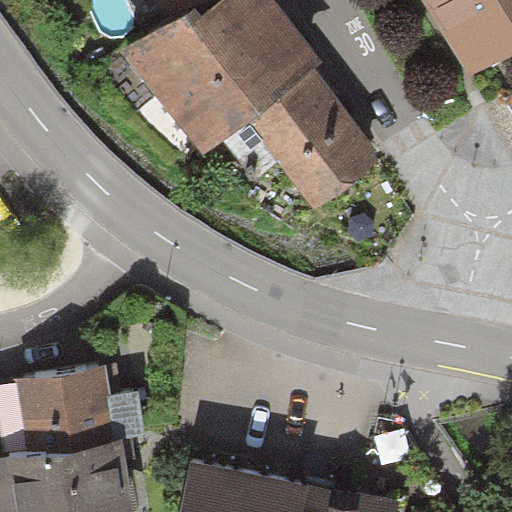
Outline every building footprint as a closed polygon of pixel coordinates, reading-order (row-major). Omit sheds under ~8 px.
[(311,78),(255,0),(220,0),(170,37),(131,62),(198,157),(244,125),(302,84),(311,78)] [(155,0),(170,37),(220,0),(155,0)] [(511,0),(427,0),(465,61),(511,31),(511,0)] [(368,176),(302,84),(244,125),(310,217),(368,176)] [(107,358),(17,373),(21,427),(112,415),(107,358)] [(126,426),(1,444),(10,511),(130,511),(132,511),(126,426)] [(395,511),(401,489),(193,443),(179,511),(395,511)]
